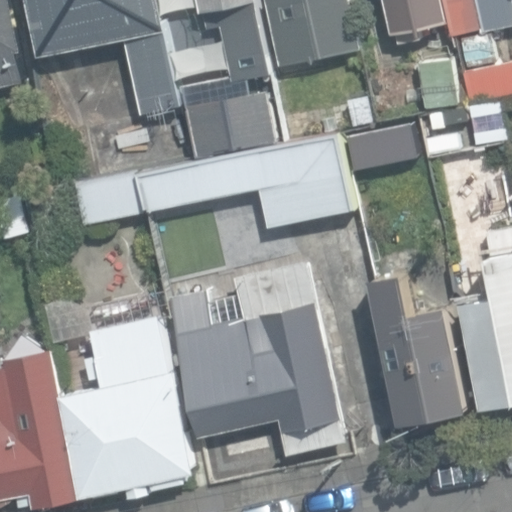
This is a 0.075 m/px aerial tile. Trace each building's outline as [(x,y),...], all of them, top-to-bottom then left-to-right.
[(26,46),(16,0),(0,0),(0,83),(27,78),(21,47),(26,46)] [(131,33),(147,108),(186,100),(165,0),(35,0),(46,51),(131,33)] [(235,74),(235,78),(238,78),(274,70),(259,0),(201,0),(207,26),(223,22),(235,74)] [(271,0),(284,62),(365,45),(356,0),(271,0)] [(449,27),(443,0),(393,0),(402,38),(449,27)] [(511,0),(450,0),(458,32),(511,20),(511,0)] [(464,35),(469,63),(500,57),(494,29),(464,35)] [(426,59),(433,104),(464,98),(457,54),(426,59)] [(511,57),(467,67),(474,99),(511,91),(511,57)] [(192,102),(202,154),(283,138),(273,86),(242,93),(238,78),(235,79),(234,74),(194,82),(198,101),(192,102)] [(139,87),(117,91),(120,111),(142,108),(139,87)] [(84,124),(94,172),(193,152),(183,104),(84,124)] [(285,138),(307,134),(303,114),(281,118),(285,138)] [(350,134),(364,193),(401,185),(387,125),(350,134)] [(266,184),(275,223),(360,204),(344,127),(146,170),(153,208),(266,184)] [(20,162),(1,169),(10,192),(29,184),(20,162)] [(91,220),(150,209),(142,167),(83,179),(91,220)] [(469,297),(491,416),(511,411),(511,226),(493,230),(504,290),(469,297)] [(283,416),(291,450),(353,436),(313,257),(240,273),(249,314),(220,320),(212,286),(175,294),(206,433),(283,416)] [(379,274),(408,420),(475,406),(453,299),(420,306),(412,267),(379,274)] [(104,489),(104,494),(130,489),(129,484),(139,482),(141,493),(158,490),(156,479),(161,478),(163,486),(195,479),(193,470),(203,468),(183,366),(180,367),(170,313),(101,326),(107,356),(96,358),(98,373),(111,371),(113,383),(114,384),(72,392),(91,491),(104,489)] [(0,501),(33,496),(35,509),(86,500),(60,349),(42,352),(40,340),(9,346),(12,364),(0,366),(0,501)]
